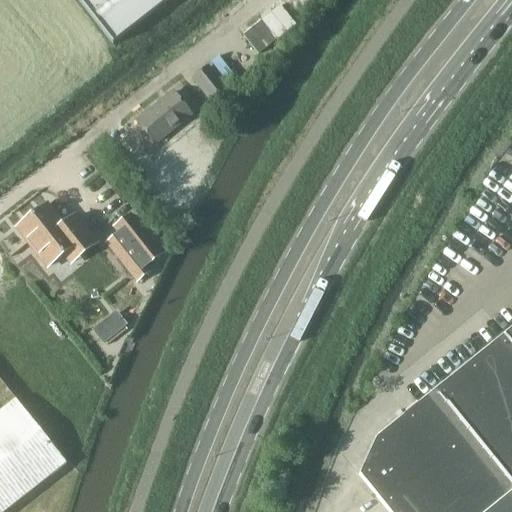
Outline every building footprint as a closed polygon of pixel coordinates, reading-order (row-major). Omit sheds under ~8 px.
[(113,45),(169,0),(76,0),(113,46),(113,45)] [(222,89),(206,68),(192,80),(208,100),(222,89)] [(171,93),(134,123),(153,146),(189,117),(171,93)] [(64,255),(71,264),(95,245),(74,218),(62,227),(46,206),(18,229),(48,267),(64,255)] [(149,273),(127,244),(120,235),(107,245),(136,283),(149,273)] [(103,342),(128,323),(118,309),(92,327),(103,342)] [(511,511),(511,327),(373,440),(357,476),(386,511),(511,511)] [(6,511),(65,465),(0,383),(0,511),(6,511)]
